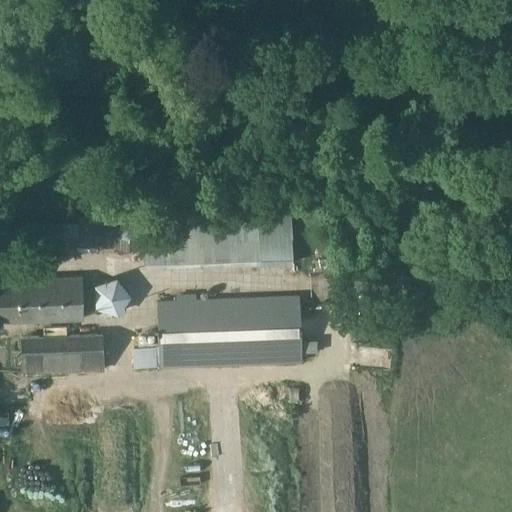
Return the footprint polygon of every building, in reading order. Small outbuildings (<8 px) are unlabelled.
[(131,250),(132,218),(81,216),(80,247),(131,250)] [(148,268),(260,265),(259,222),(147,225),(148,268)] [(27,247),(77,246),(77,224),(26,225),(27,247)] [(1,280),(1,276),(0,275),(0,322),(82,320),(80,278),(1,280)] [(158,368),(301,363),(299,298),(156,302),(158,368)] [(23,372),(103,369),(102,334),(22,337),(23,372)]
